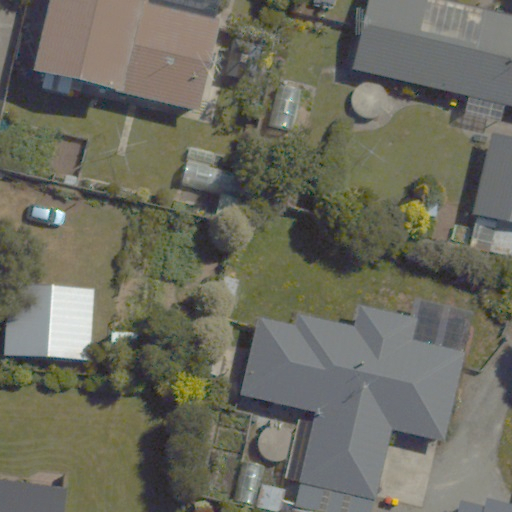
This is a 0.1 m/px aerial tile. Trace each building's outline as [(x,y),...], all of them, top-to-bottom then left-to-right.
[(227,38),(66,0),(52,0),(30,94),(204,134),(227,38)] [(511,28),(398,0),(370,0),(351,75),(511,116),(511,28)] [(511,147),(495,144),(480,220),(511,226),(511,147)] [(96,296),(9,299),(11,373),(98,371),(96,296)] [(349,343),(259,317),(235,402),(320,426),(304,483),(369,501),(385,443),(437,457),(465,359),(405,342),(410,322),(359,308),(349,343)] [(57,511),(60,492),(0,488),(0,511),(57,511)]
